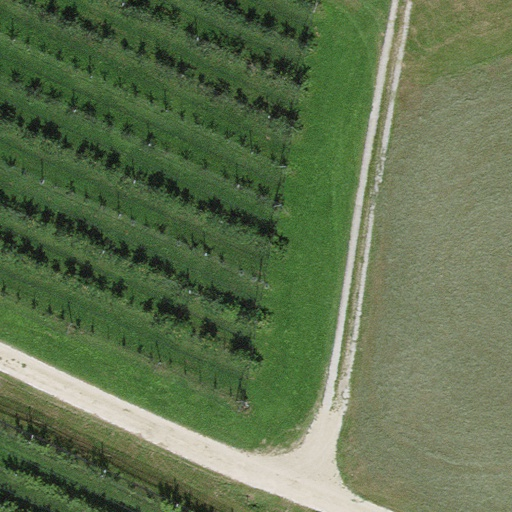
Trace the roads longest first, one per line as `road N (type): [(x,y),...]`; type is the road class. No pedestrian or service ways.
road 1 (track): [(320,507),(362,323),(413,0)]
road 2 (track): [(0,358),(336,511)]
